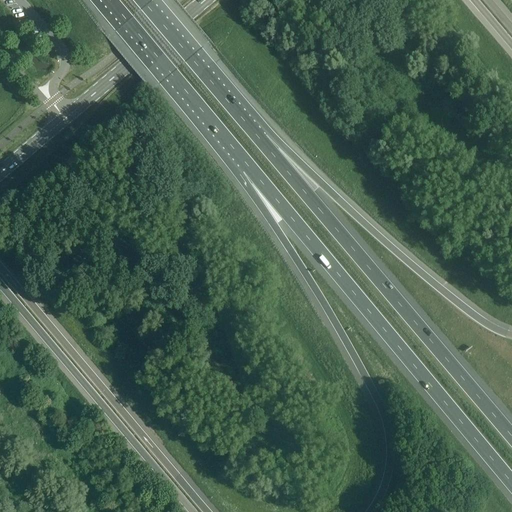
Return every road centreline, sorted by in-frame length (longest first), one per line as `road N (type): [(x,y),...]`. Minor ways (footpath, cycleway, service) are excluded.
road 1 (motorway): [(245,164),(511,479)]
road 2 (motorway): [(245,164),(359,362),(385,429),(387,461),(366,511)]
road 3 (motorway): [(511,427),(257,136)]
road 4 (motorway): [(511,338),(257,136)]
road 5 (motorway): [(205,511),(0,267)]
road 6 (motorway): [(0,284),(189,511)]
road 7 (motorway): [(110,0),(245,164)]
road 8 (tertiary): [(60,122),(204,0)]
road 9 (motorway): [(257,136),(142,0)]
road 10 (unclassified): [(18,0),(62,51),(46,104)]
